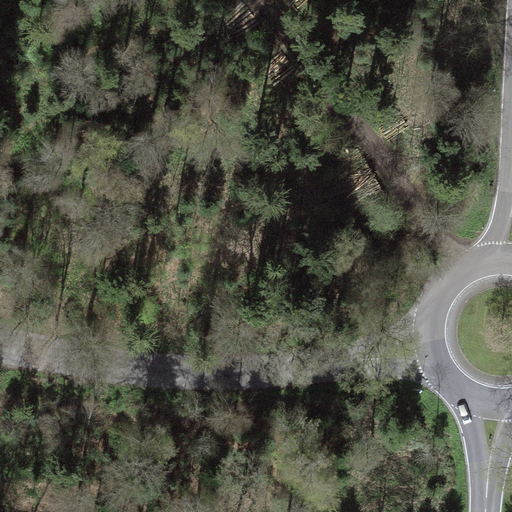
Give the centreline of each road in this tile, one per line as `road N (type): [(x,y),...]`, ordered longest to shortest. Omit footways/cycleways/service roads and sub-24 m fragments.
road 1 (unclassified): [(0,341),(111,367),(258,371),(428,350)]
road 2 (track): [(456,271),(242,0)]
road 3 (tertiary): [(508,256),(472,262),(440,286),(429,306),(428,350)]
